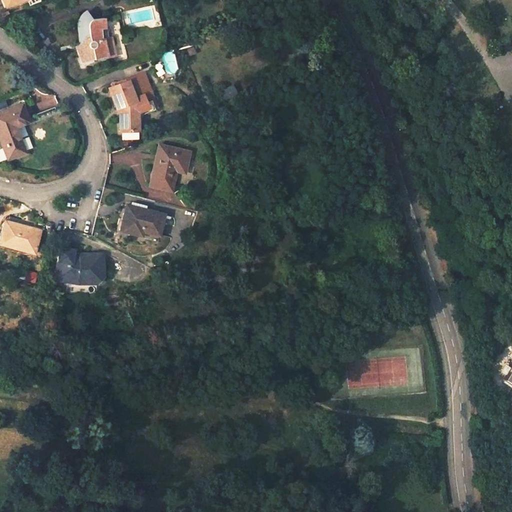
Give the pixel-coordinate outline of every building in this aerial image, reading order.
[(81,47),(85,60),(96,56),(97,59),(109,57),(108,50),(118,48),(114,35),(104,37),(102,28),(106,27),(104,16),(96,18),(95,18),(93,19),(90,22),(84,21),(82,24),(81,25),(81,26),(81,32),(80,38),(80,39),(81,41),(85,41),(86,45),(81,47)] [(141,72),(119,80),(119,82),(128,79),(132,90),(133,93),(139,91),(138,88),(145,85),(141,72)] [(112,97),(116,107),(119,106),(119,130),(136,130),(137,108),(144,108),(145,111),(153,107),(156,107),(148,84),(145,85),(138,88),(139,91),(133,93),(132,90),(128,79),(119,82),(108,86),(112,97)] [(8,127),(25,121),(18,103),(0,110),(0,150),(3,158),(19,152),(14,136),(12,137),(8,127)] [(140,119),(145,111),(144,108),(137,108),(136,130),(139,129),(140,119)] [(156,145),(147,184),(166,189),(171,170),(179,172),(184,152),(156,145)] [(147,197),(172,202),(174,192),(150,187),(147,197)] [(159,213),(123,204),(116,229),(136,234),(138,229),(154,233),(159,213)] [(33,230),(0,219),(0,242),(7,245),(7,248),(26,254),(33,230)] [(68,249),(54,246),(47,277),(70,283),(88,284),(88,278),(96,279),(97,255),(67,254),(68,249)]
